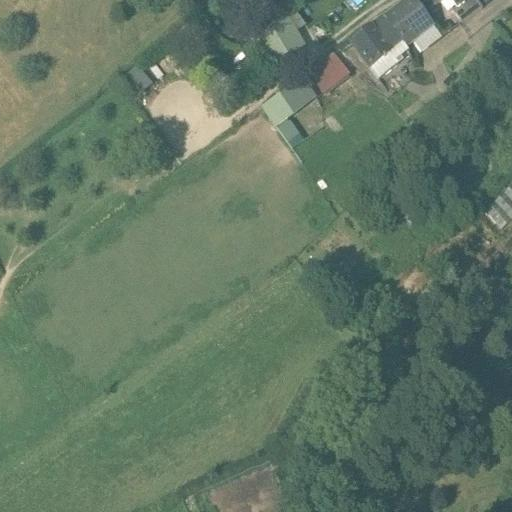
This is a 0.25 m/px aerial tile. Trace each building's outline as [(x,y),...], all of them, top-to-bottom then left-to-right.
[(425,15),(413,0),(408,0),(354,41),(373,67),(390,53),(391,55),(404,45),(407,48),(434,28),(425,15)] [(413,0),(425,15),(445,0),(450,0),(458,10),(453,14),(462,25),(483,10),(475,0),(413,0)] [(270,29),(290,60),(306,51),(296,35),(286,19),(270,29)] [(343,50),(331,58),(330,57),(301,80),(317,101),(351,77),(344,68),(352,62),(343,50)] [(188,51),(178,61),(192,76),(203,67),(188,51)] [(141,99),(154,86),(138,70),(125,83),(141,99)] [(495,76),(480,86),(496,108),(511,97),(495,76)] [(446,112),(470,143),(486,131),(463,99),(446,112)] [(506,222),(511,216),(511,187),(492,206),(506,222)] [(446,287),(435,295),(444,306),(454,298),(446,287)]
